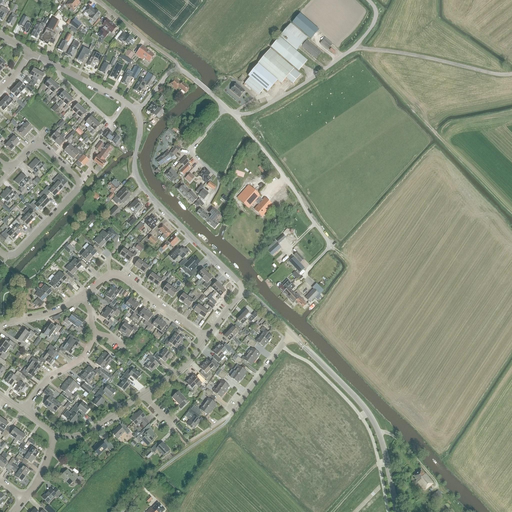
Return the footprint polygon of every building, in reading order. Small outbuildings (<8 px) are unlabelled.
[(83,0),(82,0),(70,0),(66,5),(71,9),(69,11),(73,13),(81,3),(81,2),(83,0)] [(97,19),(101,15),(96,11),(95,11),(89,6),(85,12),(91,17),(90,18),(95,22),(97,19)] [(300,13),(292,22),(311,39),(319,30),(300,13)] [(7,23),(12,26),(16,19),(18,16),(12,14),(11,16),(7,23)] [(28,33),(32,25),(27,22),(28,19),(24,16),(19,26),(23,28),(23,30),(24,30),(23,31),(28,33)] [(56,34),(53,33),(59,22),(51,18),(40,41),(48,45),(49,42),(53,44),(55,40),(53,39),(56,34)] [(75,18),(70,24),(77,29),(82,24),(75,18)] [(45,25),(48,20),(44,19),(41,25),(37,23),(34,29),(35,29),(31,36),(37,39),(40,32),(41,33),(45,25)] [(100,38),(112,24),(107,20),(106,21),(103,19),(100,23),(101,24),(102,23),(103,24),(102,25),(104,27),(103,28),(99,33),(97,35),(100,38)] [(112,33),(117,28),(112,24),(100,38),(103,40),(105,37),(105,38),(109,33),(110,32),(112,33)] [(296,51),(307,38),(291,24),(280,37),(296,51)] [(128,45),(133,39),(127,35),(127,36),(123,32),(117,39),(122,42),(122,41),(128,45)] [(57,50),(63,53),(63,51),(66,52),(68,47),(66,45),(68,42),(72,36),(68,34),(65,40),(64,42),(62,41),(57,50)] [(298,71),(307,61),(279,37),(271,47),(298,71)] [(327,50),(332,44),(325,38),(320,44),(327,50)] [(316,58),(321,52),(307,40),(302,46),(316,58)] [(67,55),(72,58),(76,50),(79,44),(74,41),(71,47),(67,55)] [(88,58),(94,47),(92,45),(89,50),(83,47),(76,60),(82,63),(86,57),(88,58)] [(144,57),(149,62),(154,55),(142,46),(135,54),(142,59),(144,57)] [(281,84),(293,69),(270,48),(257,64),(258,65),(248,76),(250,77),(245,83),(251,89),(252,89),(259,95),(263,89),(267,92),(277,81),(281,84)] [(134,54),(128,49),(124,54),(130,59),(134,54)] [(102,57),(95,53),(94,53),(87,65),(93,68),(96,62),(99,63),(102,57)] [(99,71),(105,75),(110,65),(104,62),(99,71)] [(110,77),(116,80),(120,71),(119,71),(120,68),(116,65),(110,77)] [(139,75),(143,70),(137,66),(134,72),(139,75)] [(35,80),(35,78),(39,72),(34,69),(30,75),(33,77),(29,85),(31,86),(35,80)] [(121,83),(127,86),(131,77),(133,73),(127,70),(125,74),(121,83)] [(41,81),(44,75),(39,72),(35,78),(41,81)] [(149,87),(156,78),(148,73),(146,76),(149,78),(147,82),(140,78),(136,85),(137,85),(134,90),(139,93),(141,89),(142,90),(145,85),(149,87)] [(190,88),(189,88),(182,82),(182,83),(175,78),(169,84),(176,90),(178,87),(186,93),(190,88)] [(49,90),(55,84),(50,79),(45,85),(48,89),(45,92),(47,94),(50,90),(49,90)] [(27,84),(24,87),(20,83),(15,88),(21,93),(21,92),(24,90),(27,93),(29,91),(30,93),(33,90),(27,84)] [(54,94),(60,88),(55,84),(49,90),(50,90),(53,93),(50,96),(51,98),(55,94),(54,94)] [(239,98),(245,91),(236,84),(230,90),(239,98)] [(25,96),(21,92),(21,93),(15,88),(11,92),(16,98),(20,94),(23,97),(25,96)] [(58,98),(61,100),(58,103),(59,104),(61,106),(64,103),(63,102),(68,96),(64,92),(58,98)] [(68,106),(73,100),(68,96),(63,102),(64,103),(66,105),(63,109),(65,110),(68,107),(68,106)] [(8,107),(8,106),(11,103),(14,106),(16,105),(13,101),(12,102),(7,97),(2,101),(8,107)] [(19,99),(16,102),(23,108),(25,106),(29,102),(27,99),(23,104),(19,99)] [(12,109),(8,106),(8,107),(2,101),(0,103),(0,108),(3,111),(7,108),(10,111),(12,109)] [(147,111),(152,115),(158,107),(153,103),(147,111)] [(77,115),(82,109),(77,104),(72,110),(76,114),(73,117),(74,118),(77,115)] [(159,119),(164,112),(159,107),(153,114),(159,119)] [(82,119),(87,113),(82,109),(77,115),(80,118),(77,121),(79,123),(82,119)] [(90,127),(96,121),(91,117),(86,123),(89,126),(86,129),(88,131),(91,128),(90,127)] [(65,123),(61,119),(56,125),(60,128),(65,123)] [(94,130),(91,134),(93,135),(96,131),(95,131),(101,125),(96,121),(90,127),(91,128),(94,130)] [(28,133),(32,129),(26,123),(23,127),(20,124),(18,125),(21,128),(22,128),(28,133)] [(180,131),(174,126),(171,130),(177,134),(180,131)] [(24,138),(28,133),(22,128),(21,128),(19,131),(16,128),(14,130),(17,133),(18,132),(24,138)] [(186,137),(190,133),(185,128),(181,133),(186,137)] [(61,137),(60,136),(57,134),(60,130),(58,129),(55,132),(56,133),(50,138),(55,143),(61,137)] [(108,139),(115,145),(120,138),(115,134),(112,137),(111,136),(112,134),(108,130),(103,137),(107,140),(108,139)] [(65,141),(63,139),(66,135),(63,133),(60,136),(61,137),(55,143),(60,147),(65,141)] [(70,134),(65,139),(68,142),(73,137),(70,134)] [(15,147),(20,142),(14,137),(10,140),(7,137),(5,139),(9,142),(9,141),(15,147)] [(11,152),(15,147),(9,141),(9,142),(6,145),(3,142),(1,144),(5,147),(5,146),(11,152)] [(74,150),(74,149),(71,146),(74,143),(72,142),(69,145),(69,146),(64,151),(69,156),(74,150)] [(109,154),(113,148),(108,144),(106,147),(100,142),(98,145),(109,154)] [(82,154),(79,151),(80,149),(80,148),(82,144),(80,143),(77,146),(74,149),(74,150),(69,156),(73,160),(75,158),(77,159),(78,159),(82,155),(82,154)] [(105,159),(109,154),(98,145),(95,148),(101,153),(98,156),(94,161),(102,168),(106,162),(104,160),(105,159)] [(174,156),(178,151),(174,148),(170,152),(170,153),(168,155),(167,153),(156,161),(160,166),(164,163),(165,165),(172,160),(170,158),(174,155),(174,156)] [(78,161),(83,166),(89,160),(83,155),(78,161)] [(184,157),(180,162),(184,167),(189,162),(184,157)] [(32,163),(40,170),(42,168),(44,169),(46,166),(44,163),(42,165),(36,159),(32,163)] [(37,173),(40,170),(32,163),(28,167),(34,173),(33,174),(36,177),(39,174),(37,173)] [(187,165),(180,172),(183,175),(190,168),(187,165)] [(176,178),(177,177),(174,173),(175,173),(171,169),(165,175),(171,182),(176,178)] [(204,180),(203,181),(206,184),(211,179),(208,176),(210,173),(204,169),(199,176),(204,180)] [(18,177),(26,185),(28,182),(30,184),(32,181),(29,178),(28,179),(22,173),(18,177)] [(194,177),(189,173),(184,178),(189,183),(194,177)] [(59,183),(64,178),(60,174),(53,181),(56,184),(54,187),(59,192),(64,187),(59,183)] [(23,188),(26,185),(18,177),(14,181),(20,187),(19,189),(20,190),(18,191),(21,194),(23,192),(22,192),(25,189),(23,188)] [(112,181),(108,185),(111,189),(114,192),(121,185),(117,181),(114,179),(112,181)] [(214,190),(216,186),(209,182),(207,185),(214,190)] [(195,192),(198,194),(204,186),(201,184),(195,192)] [(191,191),(190,192),(184,185),(178,190),(185,197),(191,204),(197,199),(194,195),(191,191)] [(59,192),(54,187),(51,189),(48,186),(43,191),(48,195),(50,193),(55,197),(59,192)] [(249,186),(237,198),(248,208),(260,196),(249,186)] [(278,206),(283,196),(286,198),(290,191),(282,186),(277,195),(274,193),(269,201),(278,206)] [(4,192),(12,200),(14,197),(15,198),(18,195),(15,193),(14,194),(8,188),(4,192)] [(116,197),(115,198),(119,202),(121,204),(122,202),(122,203),(127,198),(127,199),(132,195),(124,188),(116,197)] [(204,200),(209,194),(203,189),(198,196),(204,200)] [(46,198),(48,195),(43,191),(39,196),(42,199),(40,201),(45,207),(50,202),(46,198)] [(9,202),(12,200),(4,192),(0,196),(6,202),(5,204),(8,206),(11,203),(9,202)] [(93,193),(91,195),(97,201),(100,197),(94,192),(93,193)] [(111,193),(106,199),(106,200),(108,202),(114,195),(113,194),(112,193),(111,193)] [(265,199),(255,210),(260,215),(263,212),(265,213),(272,205),(265,199)] [(135,215),(143,206),(136,200),(128,208),(135,215)] [(45,207),(40,201),(37,204),(34,201),(30,206),(34,210),(36,207),(41,211),(45,207)] [(30,206),(29,206),(27,204),(25,206),(27,208),(23,213),(26,216),(32,221),(36,216),(32,212),(34,210),(30,206)] [(121,212),(115,206),(107,214),(113,220),(121,212)] [(206,222),(215,229),(219,224),(215,221),(221,214),(212,207),(208,212),(212,215),(210,217),(206,222)] [(210,217),(206,213),(200,208),(196,213),(206,222),(210,217)] [(26,216),(24,218),(20,215),(16,220),(20,224),(23,222),(27,226),(32,221),(26,216)] [(137,219),(133,215),(126,223),(130,226),(137,219)] [(146,223),(145,224),(150,229),(152,230),(156,226),(155,225),(158,221),(153,216),(146,223)] [(18,227),(20,224),(16,220),(9,227),(10,229),(11,229),(12,230),(18,236),(22,231),(18,227)] [(167,237),(171,233),(162,225),(159,229),(164,234),(161,237),(164,240),(167,237)] [(18,236),(12,230),(11,229),(10,229),(8,231),(7,230),(1,235),(0,235),(0,238),(4,242),(6,240),(6,239),(9,236),(13,240),(18,236)] [(113,241),(116,238),(117,237),(118,237),(118,236),(110,229),(106,234),(103,231),(98,236),(106,243),(110,238),(113,241)] [(284,235),(277,240),(279,243),(286,238),(284,235)] [(96,243),(94,246),(96,248),(102,253),(104,250),(101,248),(106,243),(98,236),(94,241),(96,243)] [(157,241),(151,236),(148,239),(153,245),(157,241)] [(172,247),(178,241),(174,236),(168,242),(167,241),(160,247),(163,250),(170,244),(172,247)] [(275,241),(266,250),(272,256),(281,248),(275,241)] [(144,248),(136,242),(133,247),(140,253),(144,248)] [(96,248),(94,246),(92,248),(89,246),(85,250),(92,258),(97,253),(99,255),(102,253),(96,248)] [(177,247),(169,256),(174,261),(179,256),(182,259),(188,254),(189,252),(186,249),(185,250),(184,249),(182,250),(181,249),(180,250),(177,247)] [(129,253),(130,253),(132,250),(130,248),(128,252),(124,249),(119,255),(124,259),(129,253)] [(90,260),(92,258),(85,250),(80,255),(82,257),(80,260),(88,267),(92,263),(90,261),(90,260)] [(135,257),(137,253),(135,252),(133,255),(130,253),(129,253),(124,259),(130,263),(134,257),(135,257)] [(303,259),(296,252),(293,256),(300,263),(303,259)] [(288,262),(299,273),(305,268),(294,257),(288,262)] [(80,260),(79,258),(77,261),(74,259),(70,264),(77,271),(82,266),(86,270),(88,267),(80,260)] [(193,260),(191,258),(183,266),(188,271),(187,273),(191,277),(197,271),(194,268),(200,262),(196,258),(193,260)] [(144,264),(145,264),(147,261),(145,259),(143,263),(139,260),(134,266),(139,270),(144,264)] [(150,268),(152,265),(150,263),(148,266),(145,264),(144,264),(139,270),(145,274),(149,268),(150,268)] [(73,275),(77,271),(70,264),(65,268),(69,272),(66,274),(72,279),(74,277),(73,275)] [(198,281),(195,284),(197,285),(200,283),(203,280),(202,279),(208,274),(203,269),(198,275),(201,278),(199,280),(198,281)] [(72,279),(66,274),(64,276),(59,272),(55,277),(62,284),(66,280),(68,281),(67,282),(71,285),(74,281),(72,279)] [(157,277),(158,278),(160,274),(158,273),(156,276),(152,273),(147,279),(153,283),(157,277)] [(208,274),(202,279),(203,280),(206,282),(203,285),(204,287),(206,288),(211,283),(210,281),(212,278),(208,274)] [(58,288),(62,284),(55,277),(48,284),(51,287),(57,292),(59,290),(58,288)] [(163,281),(165,278),(164,277),(161,280),(158,278),(157,277),(153,283),(158,287),(162,281),(163,281)] [(277,287),(279,288),(278,288),(283,293),(291,284),(287,280),(282,285),(280,283),(279,283),(278,283),(277,284),(277,286),(277,287)] [(216,292),(221,287),(217,282),(211,288),(215,291),(212,294),(214,296),(216,293),(216,292)] [(172,288),(173,289),(175,285),(174,284),(173,284),(171,287),(167,284),(162,290),(168,294),(172,288)] [(295,287),(294,286),(292,284),(291,284),(283,293),(288,298),(294,293),(292,290),(295,287)] [(57,292),(51,287),(49,289),(44,285),(40,290),(47,297),(52,292),(54,295),(57,292)] [(40,290),(37,287),(36,288),(36,290),(36,291),(36,292),(37,293),(35,295),(38,298),(36,300),(42,305),(44,303),(43,301),(47,297),(40,290)] [(120,296),(124,291),(120,288),(118,291),(112,287),(109,290),(109,289),(108,291),(116,297),(118,294),(120,296)] [(221,297),(226,291),(221,287),(216,292),(216,293),(219,296),(216,299),(218,300),(221,297)] [(178,292),(180,289),(179,288),(176,291),(173,289),(172,288),(168,294),(173,298),(177,292),(178,292)] [(310,303),(319,294),(316,292),(314,289),(305,298),(310,303)] [(114,299),(116,297),(108,291),(107,292),(107,293),(105,296),(111,300),(109,302),(114,306),(117,301),(114,299)] [(188,297),(189,298),(192,295),(190,293),(187,297),(183,294),(179,300),(184,304),(188,297)] [(296,294),(294,293),(288,298),(293,304),(295,302),(296,304),(298,303),(302,299),(297,293),(296,294)] [(194,302),(197,298),(195,297),(192,300),(189,298),(188,297),(184,304),(189,307),(193,301),(194,302)] [(129,309),(136,301),(134,300),(131,298),(126,304),(124,302),(121,307),(125,310),(127,307),(129,309)] [(303,308),(307,304),(302,299),(298,303),(303,308)] [(134,317),(138,312),(136,310),(140,305),(137,302),(136,301),(129,309),(132,311),(130,314),(134,317)] [(203,308),(204,309),(207,306),(205,304),(202,308),(198,305),(194,311),(199,315),(203,308)] [(116,317),(118,315),(120,312),(110,305),(108,308),(107,307),(105,310),(104,310),(103,311),(112,317),(113,315),(116,317)] [(143,319),(149,311),(148,309),(147,310),(144,308),(140,313),(138,312),(134,317),(138,320),(140,317),(143,319)] [(209,313),(212,309),(210,308),(207,311),(204,309),(203,308),(199,315),(204,319),(208,312),(209,313)] [(110,320),(112,317),(103,311),(102,313),(103,313),(101,316),(106,320),(104,324),(108,327),(112,322),(110,320)] [(152,316),(153,314),(150,312),(151,312),(149,311),(143,319),(146,321),(144,323),(147,326),(145,328),(146,329),(154,318),(152,316)] [(247,320),(250,323),(257,316),(254,313),(251,316),(246,311),(241,315),(247,321),(247,320)] [(73,325),(79,317),(73,314),(70,319),(68,317),(64,322),(69,325),(70,323),(73,325)] [(249,325),(250,323),(247,320),(247,321),(241,315),(237,320),(242,325),(246,322),(249,325)] [(79,317),(73,325),(76,327),(74,329),(79,332),(82,328),(80,326),(84,321),(79,317)] [(158,318),(156,319),(154,318),(146,329),(148,331),(150,328),(152,330),(154,327),(156,329),(163,320),(161,319),(161,320),(158,318)] [(123,335),(129,327),(126,325),(128,322),(124,319),(121,324),(123,326),(119,331),(122,333),(121,334),(123,335)] [(162,330),(167,324),(164,322),(164,321),(163,320),(156,329),(159,331),(157,333),(161,336),(165,332),(162,330)] [(57,332),(60,328),(55,324),(54,326),(49,323),(45,328),(53,334),(55,331),(57,332)] [(134,334),(138,329),(133,326),(132,329),(129,327),(123,335),(124,336),(125,336),(128,338),(132,332),(134,334)] [(240,329),(238,332),(233,327),(228,332),(234,337),(237,334),(240,336),(242,335),(241,334),(243,332),(240,329)] [(270,339),(272,336),(266,332),(267,331),(263,327),(260,330),(263,332),(260,336),(268,342),(270,339)] [(51,336),(53,334),(45,328),(41,333),(46,337),(45,339),(49,342),(53,338),(51,336)] [(31,338),(34,334),(29,330),(28,333),(23,329),(19,334),(27,340),(29,337),(31,338)] [(181,342),(183,339),(177,335),(180,332),(175,329),(171,334),(174,336),(172,338),(180,344),(181,343),(181,342)] [(241,343),(234,337),(228,332),(224,336),(230,342),(231,339),(238,346),(241,343)] [(25,342),(27,340),(19,334),(15,339),(20,343),(19,345),(23,349),(27,344),(25,342)] [(74,349),(78,344),(73,340),(75,338),(70,335),(67,339),(69,341),(67,344),(74,349)] [(255,346),(257,343),(247,336),(245,339),(249,342),(255,346)] [(266,345),(268,342),(260,336),(256,341),(263,347),(266,344),(266,345)] [(167,348),(169,346),(169,347),(171,344),(176,348),(179,345),(179,346),(180,344),(172,338),(170,341),(167,339),(164,343),(165,344),(164,346),(166,347),(167,348)] [(11,349),(15,345),(10,341),(8,343),(3,340),(0,344),(0,345),(7,350),(9,348),(11,349)] [(71,354),(74,349),(67,344),(65,346),(63,345),(59,350),(64,353),(66,351),(71,354)] [(229,353),(232,350),(226,344),(223,347),(220,344),(216,348),(223,354),(226,350),(229,353)] [(54,360),(58,354),(53,351),(55,349),(50,345),(47,350),(49,351),(47,354),(54,360)] [(223,354),(216,348),(212,352),(215,355),(212,357),(219,363),(222,360),(221,360),(224,356),(223,354)] [(257,357),(260,354),(252,348),(247,354),(256,360),(258,357),(257,357)] [(165,362),(171,354),(167,351),(165,349),(160,355),(157,353),(153,357),(156,359),(159,361),(161,359),(165,362)] [(108,365),(113,359),(105,353),(103,355),(102,355),(100,358),(108,365)] [(51,365),(54,360),(47,354),(45,357),(43,355),(39,360),(44,364),(46,361),(51,365)] [(156,359),(153,357),(150,354),(147,358),(150,361),(145,367),(151,372),(158,364),(154,361),(156,359)] [(254,363),(256,360),(247,354),(245,358),(242,356),(240,359),(238,357),(235,355),(233,357),(236,359),(242,363),(244,360),(251,365),(253,362),(254,363)] [(37,372),(41,367),(36,363),(37,361),(32,358),(29,362),(31,364),(29,366),(37,372)] [(104,370),(108,365),(100,358),(98,360),(98,361),(96,364),(104,370)] [(216,369),(219,366),(213,360),(210,363),(207,360),(203,364),(210,370),(213,367),(216,369)] [(206,374),(210,370),(203,364),(199,368),(202,371),(200,374),(206,380),(209,377),(206,374)] [(234,372),(243,378),(245,375),(244,374),(246,372),(237,365),(233,370),(234,372)] [(33,377),(37,372),(29,366),(27,369),(25,368),(22,372),(27,376),(28,374),(33,377)] [(92,379),(97,373),(89,367),(86,370),(86,369),(84,372),(92,379)] [(137,380),(141,375),(133,369),(131,372),(128,370),(124,375),(129,378),(131,376),(137,380)] [(17,382),(22,375),(17,371),(14,376),(11,374),(5,381),(11,385),(14,380),(17,382)] [(87,385),(92,379),(84,372),(81,375),(82,375),(80,378),(85,382),(83,385),(90,392),(92,390),(87,385)] [(241,381),(243,378),(234,372),(230,377),(238,383),(240,380),(241,381)] [(202,384),(205,381),(199,375),(196,377),(193,374),(189,378),(196,385),(199,381),(202,384)] [(25,380),(24,380),(26,378),(22,375),(17,382),(19,384),(15,390),(20,394),(25,386),(22,384),(25,380)] [(126,381),(129,378),(124,375),(120,379),(123,381),(119,387),(124,391),(130,384),(126,381)] [(192,389),(196,385),(189,378),(185,382),(188,385),(185,388),(192,394),(195,391),(192,389)] [(80,387),(77,385),(69,379),(67,381),(64,384),(73,390),(75,387),(78,389),(80,387)] [(227,389),(229,386),(221,381),(217,386),(226,392),(228,390),(227,389)] [(68,396),(73,390),(64,384),(62,386),(63,387),(60,389),(68,396)] [(89,394),(90,392),(83,385),(81,388),(89,394)] [(111,397),(115,392),(108,386),(105,389),(102,387),(99,391),(103,395),(105,392),(111,397)] [(223,395),(226,392),(217,386),(213,392),(221,398),(223,395)] [(213,393),(207,389),(205,387),(203,390),(204,390),(206,391),(211,396),(213,393)] [(53,393),(51,391),(49,390),(47,388),(43,393),(47,396),(46,397),(49,399),(44,404),(47,407),(46,407),(49,409),(56,401),(52,398),(54,396),(52,395),(53,393)] [(211,396),(206,391),(204,390),(202,392),(204,394),(210,398),(211,396)] [(101,398),(103,395),(99,391),(95,396),(97,398),(93,404),(98,408),(104,400),(101,398)] [(181,410),(186,404),(184,401),(186,399),(178,392),(172,398),(179,405),(178,407),(181,410)] [(214,407),(216,404),(208,398),(204,404),(212,410),(215,407),(214,407)] [(55,413),(61,405),(56,401),(49,409),(52,412),(52,411),(55,413)] [(85,414),(90,409),(82,403),(80,406),(77,403),(73,408),(78,412),(80,409),(85,414)] [(210,413),(212,410),(204,404),(200,410),(208,415),(210,412),(210,413)] [(191,409),(197,414),(200,411),(193,406),(191,409)] [(75,415),(78,412),(73,408),(69,413),(67,411),(63,416),(68,420),(67,420),(72,425),(79,417),(75,415)] [(193,429),(200,421),(197,419),(199,416),(197,414),(191,409),(190,409),(187,412),(193,416),(187,425),(193,429)] [(144,427),(149,423),(144,418),(146,417),(140,411),(135,416),(134,415),(130,419),(136,426),(141,421),(143,423),(141,425),(144,427)] [(8,431),(10,428),(7,426),(9,424),(3,420),(0,424),(0,431),(3,434),(1,435),(4,437),(8,431)] [(127,434),(130,432),(125,426),(122,429),(119,426),(112,434),(117,439),(125,432),(127,434)] [(13,430),(10,428),(8,431),(4,437),(6,439),(13,430)] [(15,439),(20,432),(15,428),(10,435),(15,439)] [(152,440),(156,436),(150,429),(146,433),(144,430),(136,439),(139,442),(142,440),(146,445),(147,445),(150,443),(150,442),(151,443),(153,441),(152,440)] [(15,444),(18,441),(21,443),(26,436),(20,432),(15,439),(12,442),(15,444)] [(115,448),(106,439),(103,443),(101,440),(95,446),(96,447),(93,449),(99,456),(107,447),(112,452),(115,448)] [(163,456),(166,454),(167,454),(170,452),(170,451),(169,451),(169,450),(162,443),(159,446),(157,443),(150,450),(154,453),(157,450),(163,456)] [(35,458),(39,453),(32,448),(30,451),(24,447),(22,449),(28,453),(35,458)] [(26,456),(24,459),(31,464),(35,458),(28,453),(22,449),(22,450),(21,452),(26,456)] [(8,462),(4,460),(5,459),(8,456),(6,454),(0,462),(0,467),(3,469),(8,462)] [(23,466),(20,469),(12,463),(11,466),(13,467),(26,476),(30,471),(26,469),(23,466)] [(26,476),(13,467),(11,466),(10,466),(7,471),(9,473),(12,470),(17,474),(15,477),(22,482),(26,476)] [(70,485),(78,477),(74,473),(72,475),(67,470),(61,476),(70,485)] [(426,473),(425,474),(421,470),(413,476),(416,480),(415,481),(424,492),(434,483),(426,473)] [(57,498),(61,494),(56,489),(53,492),(51,489),(42,498),(48,504),(55,496),(57,498)] [(435,502),(439,499),(443,496),(438,491),(435,494),(431,497),(435,502)] [(162,511),(165,510),(157,502),(151,508),(146,511),(162,511)]
